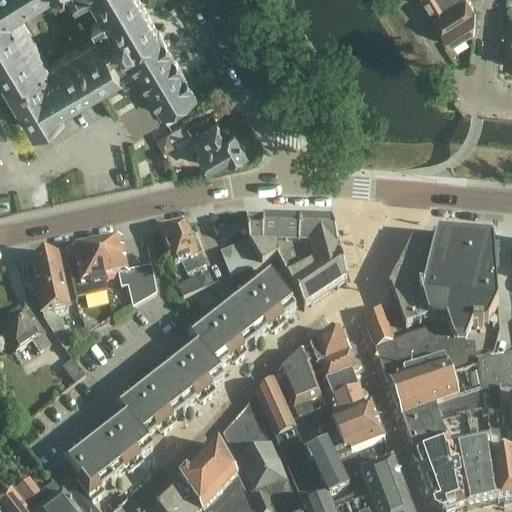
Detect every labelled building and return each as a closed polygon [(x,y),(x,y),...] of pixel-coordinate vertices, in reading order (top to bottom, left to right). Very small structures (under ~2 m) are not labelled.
[(138,78),(166,125),(176,120),(170,110),(195,96),(162,41),(137,0),(0,0),(0,76),(32,130),(62,112),(60,109),(117,75),(124,87),(138,78)] [(421,0),(430,13),(450,0),(421,0)] [(473,10),(466,0),(457,0),(432,16),(451,46),(472,33),(473,10)] [(511,12),(508,12),(503,66),(511,67),(511,12)] [(202,121),(189,129),(195,140),(194,141),(200,151),(198,152),(208,168),(227,157),(228,161),(244,151),(233,132),(229,134),(225,127),(220,130),(216,123),(206,128),(202,121)] [(171,136),(175,148),(191,142),(186,130),(171,136)] [(166,135),(155,142),(162,154),(173,148),(166,135)] [(275,261),(292,292),(303,314),(346,286),(330,225),(262,222),(262,224),(246,223),(248,248),(249,248),(261,269),(275,261)] [(184,229),(158,235),(174,270),(181,266),(186,278),(206,269),(201,257),(193,239),(189,240),(184,229)] [(121,242),(97,248),(104,280),(117,277),(121,292),(127,290),(132,312),(156,297),(151,269),(128,274),(121,242)] [(444,326),(448,333),(453,344),(465,345),(472,330),(482,331),(482,328),(486,329),(497,310),(492,248),(435,243),(434,247),(413,245),(388,292),(391,293),(404,330),(427,322),(428,324),(444,326)] [(106,286),(104,280),(97,248),(72,253),(79,285),(71,286),(74,302),(91,298),(89,290),(106,286)] [(30,262),(42,316),(43,316),(44,323),(64,354),(72,349),(68,334),(64,335),(61,322),(56,323),(54,313),(68,310),(56,256),(30,262)] [(267,276),(254,286),(283,323),(296,313),(267,276)] [(196,280),(178,289),(183,300),(201,291),(196,280)] [(254,286),(242,295),(271,333),(283,323),(254,286)] [(242,295),(230,305),(259,342),(271,333),(242,295)] [(230,305),(218,314),(247,351),(259,342),(230,305)] [(374,351),(394,345),(387,327),(381,310),(362,317),(368,333),(374,351)] [(5,329),(3,338),(7,344),(6,345),(15,357),(33,345),(40,356),(49,350),(24,313),(10,323),(11,325),(5,329)] [(218,314),(206,323),(235,361),(247,351),(218,314)] [(206,323),(194,333),(223,370),(235,361),(206,323)] [(476,365),(473,345),(465,345),(453,344),(448,333),(430,331),(394,345),(374,351),(387,386),(404,381),(403,376),(444,363),(451,381),(478,371),(476,365)] [(217,375),(223,370),(194,333),(187,338),(193,346),(189,350),(218,388),(224,383),(217,375)] [(331,334),(305,356),(308,364),(314,362),(317,371),(319,370),(319,371),(330,366),(347,358),(338,336),(331,334)] [(189,350),(177,360),(206,397),(218,388),(189,350)] [(307,364),(308,364),(305,356),(304,356),(304,355),(279,379),(293,413),(296,420),(298,423),(319,415),(328,411),(326,406),(323,399),(318,389),(317,390),(311,374),(307,364)] [(355,375),(347,358),(330,366),(319,371),(325,386),(337,382),(355,375)] [(511,359),(476,365),(478,371),(481,396),(487,437),(497,506),(511,503),(511,359)] [(177,360),(165,369),(194,407),(206,397),(177,360)] [(84,379),(71,363),(62,370),(74,386),(84,379)] [(387,386),(391,397),(400,423),(433,413),(481,396),(478,371),(451,381),(444,363),(403,376),(404,381),(387,386)] [(165,369),(153,378),(182,416),(194,407),(165,369)] [(362,392),(355,375),(337,382),(325,386),(326,386),(318,389),(323,399),(326,406),(328,406),(345,400),(362,392)] [(153,378),(141,388),(170,425),(182,416),(153,378)] [(307,465),(295,434),(296,434),(273,385),(255,402),(289,487),(295,503),(299,511),(327,511),(311,471),(309,464),(307,465)] [(160,434),(170,425),(141,388),(130,396),(137,405),(160,434)] [(370,411),(362,392),(345,400),(328,406),(326,406),(334,425),(352,418),(370,411)] [(115,408),(118,411),(122,415),(145,445),(146,445),(160,434),(137,405),(130,396),(115,408)] [(465,511),(470,511),(482,509),(497,506),(487,437),(481,396),(433,413),(445,446),(447,452),(451,453),(466,511),(465,511)] [(254,497),(247,500),(250,506),(264,499),(270,511),(299,511),(295,503),(289,487),(255,402),(232,428),(247,457),(267,447),(284,484),(253,496),(254,497)] [(122,417),(112,425),(141,462),(152,454),(146,445),(145,445),(122,415),(118,411),(122,417)] [(341,445),(334,425),(328,411),(319,415),(330,443),(323,445),(327,456),(309,464),(311,471),(327,511),(371,511),(370,506),(363,488),(359,488),(357,485),(356,483),(344,488),(334,463),(350,457),(345,444),(341,445)] [(384,448),(370,411),(352,418),(334,425),(341,445),(345,444),(350,457),(354,455),(355,459),(384,448)] [(400,423),(401,425),(413,458),(445,446),(433,413),(400,423)] [(112,425),(100,434),(129,472),(141,462),(112,425)] [(232,428),(222,440),(235,463),(247,457),(232,428)] [(100,434),(88,443),(117,481),(129,472),(100,434)] [(88,443),(76,453),(105,490),(117,481),(88,443)] [(465,511),(466,511),(451,453),(447,452),(445,446),(413,458),(432,511),(465,511)] [(236,466),(249,489),(253,496),(284,484),(267,447),(247,457),(235,463),(237,465),(236,466)] [(215,448),(177,487),(192,511),(253,511),(250,506),(247,500),(246,500),(238,485),(226,466),(215,448)] [(393,471),(384,448),(355,459),(354,455),(350,457),(334,463),(344,488),(356,483),(357,485),(393,471)] [(63,463),(66,467),(62,470),(76,488),(77,488),(89,504),(92,508),(101,500),(98,496),(105,490),(76,453),(63,463)] [(401,494),(393,471),(357,485),(359,488),(363,488),(370,506),(401,494)] [(14,487),(17,492),(13,495),(25,511),(73,511),(64,498),(63,498),(53,486),(39,497),(28,483),(25,479),(14,487)] [(0,511),(25,511),(13,495),(0,480),(0,511)] [(192,511),(177,487),(165,498),(155,508),(155,509),(157,511),(192,511)] [(76,488),(64,498),(73,511),(95,511),(92,508),(89,504),(77,488),(76,488)] [(408,511),(401,494),(370,506),(371,511),(408,511)]
